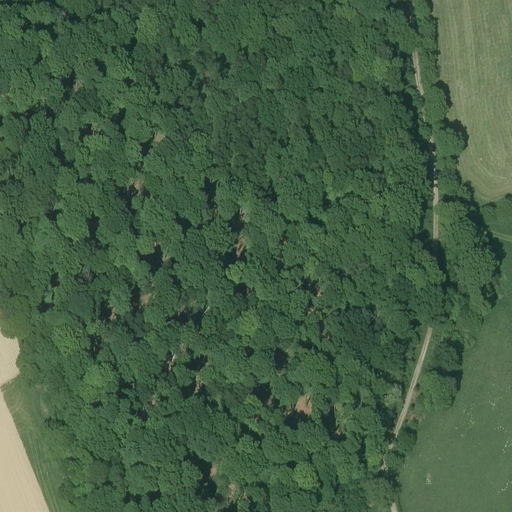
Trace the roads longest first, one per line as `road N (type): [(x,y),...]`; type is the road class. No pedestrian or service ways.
road 1 (track): [(384,462),(369,445),(363,395),(311,268),(170,144),(75,24)]
road 2 (track): [(384,462),(420,360),(433,293),(435,174),(409,0)]
